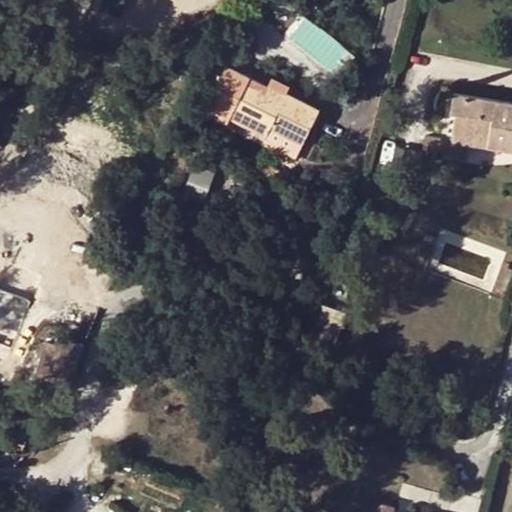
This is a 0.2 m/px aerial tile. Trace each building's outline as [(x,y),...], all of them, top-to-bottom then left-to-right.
[(286,94),(269,85),(268,87),(266,92),(247,84),(250,79),(227,68),(205,113),(228,124),(231,119),(266,135),(271,128),(304,144),(320,111),(286,94)] [(268,87),(250,79),(247,84),(266,92),(268,87)] [(272,81),(269,85),(286,94),(289,89),(272,81)] [(457,114),(454,133),(478,136),(479,131),(491,133),(489,146),(511,149),(511,103),(455,94),(453,113),(457,114)] [(297,159),(304,144),(271,128),(266,135),(263,144),(297,159)] [(453,140),(489,146),(491,133),(479,131),(478,136),(454,133),(453,140)] [(442,139),(431,139),(429,158),(440,159),(442,139)] [(421,167),(423,154),(397,150),(394,169),(421,172),(421,167)] [(259,177),(276,184),(281,174),(264,166),(259,177)] [(208,193),(214,175),(193,168),(187,186),(188,187),(184,199),(202,205),(206,192),(208,193)] [(332,282),(324,305),(342,311),(349,288),(332,282)] [(324,305),(313,340),(334,347),(345,312),(342,311),(324,305)] [(151,369),(160,382),(172,375),(163,361),(151,369)] [(172,375),(160,382),(166,393),(178,384),(172,375)]
